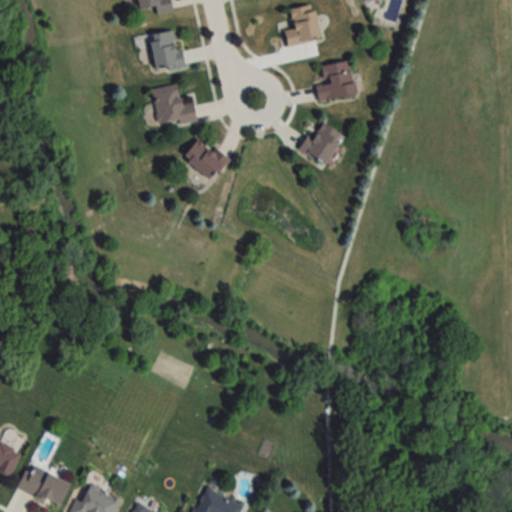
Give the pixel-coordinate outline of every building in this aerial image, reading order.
[(168,0),(135,0),(137,10),(153,7),(154,14),(170,12),(168,0)] [(282,31),(285,47),(318,41),(311,6),(287,10),(291,29),(282,31)] [(180,67),(175,30),(147,34),(152,71),(180,67)] [(321,85),(315,86),(317,102),(354,96),(349,61),(318,66),(321,85)] [(179,106),(175,84),(150,89),(157,127),(194,121),(191,104),(179,106)] [(322,166),(341,135),(315,120),(297,151),(322,166)] [(180,157),(208,182),(226,163),(198,137),(180,157)] [(18,454),(0,444),(0,478),(4,480),(18,454)] [(68,483),(27,464),(15,489),(56,508),(68,483)] [(113,511),(120,499),(84,483),(70,511),(113,511)] [(237,511),(241,506),(202,488),(190,511),(237,511)] [(127,511),(150,511),(131,503),(127,511)]
